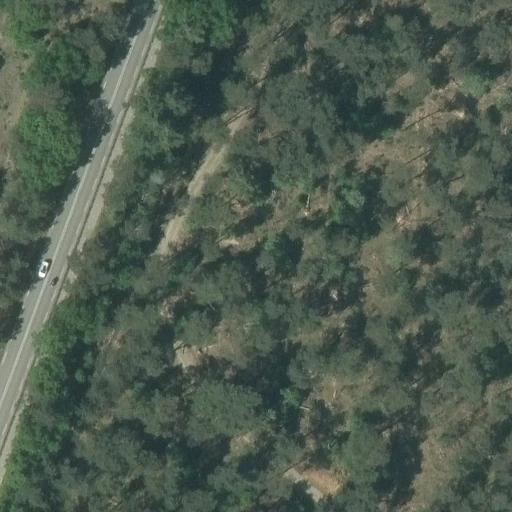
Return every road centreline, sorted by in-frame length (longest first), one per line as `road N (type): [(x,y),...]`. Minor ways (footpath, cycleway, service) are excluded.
road 1 (track): [(311,0),(269,48),(231,133),(186,203),(167,252),(163,311),(190,382),(228,428),(329,511)]
road 2 (primary): [(0,404),(151,0)]
